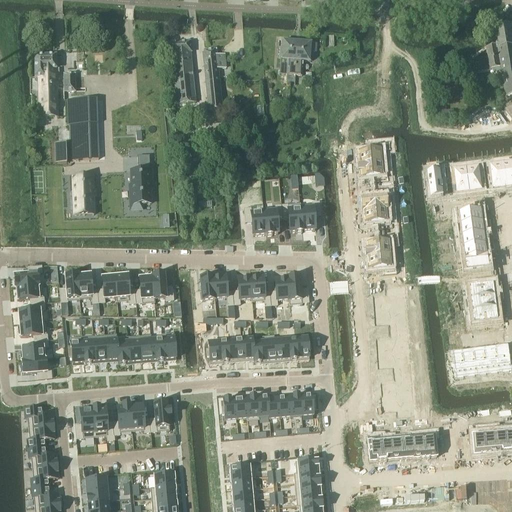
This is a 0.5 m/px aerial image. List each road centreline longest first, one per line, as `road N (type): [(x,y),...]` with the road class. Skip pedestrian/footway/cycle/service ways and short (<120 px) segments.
road 1 (residential): [(0,257),(316,262)]
road 2 (residential): [(341,151),(363,410),(331,423)]
road 3 (residential): [(327,381),(56,398)]
road 4 (residential): [(511,473),(336,483)]
